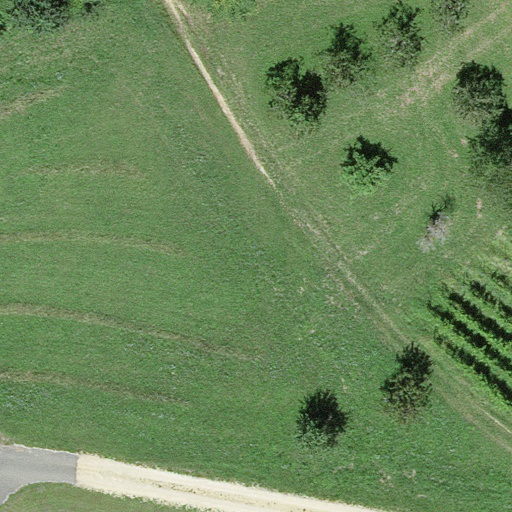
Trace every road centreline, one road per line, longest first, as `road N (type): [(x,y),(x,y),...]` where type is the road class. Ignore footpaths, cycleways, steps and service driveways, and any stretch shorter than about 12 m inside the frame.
road 1 (track): [(166,17),(325,256),(413,355),(511,447)]
road 2 (track): [(0,469),(66,470),(305,511)]
